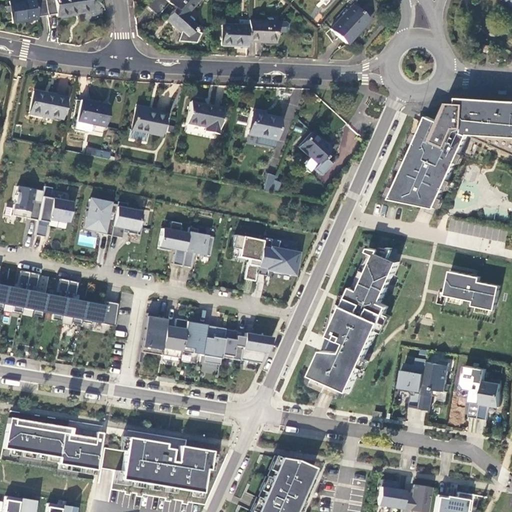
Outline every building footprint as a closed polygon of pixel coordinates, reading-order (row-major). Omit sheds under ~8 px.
[(37,17),(47,15),(44,0),(19,0),(9,2),(12,24),(38,20),(37,17)] [(44,0),(47,15),(56,14),(57,17),(90,11),(88,0),(44,0)] [(152,0),(147,6),(158,16),(168,4),(173,9),(164,20),(178,33),(175,41),(194,43),(198,34),(192,30),(195,27),(184,16),(198,0),(152,0)] [(347,44),(368,20),(352,5),(330,29),(347,44)] [(249,20),(248,20),(248,25),(247,41),(256,42),(275,43),(275,33),(276,22),(249,20)] [(276,22),(275,33),(284,33),(287,32),(287,24),(285,22),(276,22)] [(219,45),(247,47),(247,41),(248,25),(220,24),(219,45)] [(494,45),(485,44),(484,52),(492,54),(494,45)] [(66,99),(33,92),(28,113),(62,120),(66,99)] [(429,117),(392,199),(437,209),(467,141),(469,136),(511,154),(511,101),(458,98),(458,104),(449,103),(441,122),(429,117)] [(109,107),(81,101),(75,129),(90,132),(91,124),(105,127),(109,107)] [(222,110),(190,103),(186,123),(205,128),(204,132),(218,135),(222,110)] [(146,133),(161,136),(165,117),(148,113),(148,111),(135,108),(128,138),(144,142),(146,133)] [(252,113),(247,135),(257,137),(276,141),(281,120),(260,116),(260,114),(252,113)] [(332,150),(313,132),(299,146),(317,164),(325,158),(332,150)] [(274,148),(276,141),(257,137),(255,144),(274,148)] [(110,153),(86,148),(85,154),(109,159),(110,153)] [(313,169),(321,175),(331,163),(325,158),(317,164),(313,169)] [(269,193),(274,177),(267,174),(262,191),(269,193)] [(280,184),(273,181),(269,191),(276,194),(280,184)] [(42,191),(17,187),(11,215),(36,221),(42,191)] [(51,188),(44,187),(34,235),(44,237),(48,222),(49,222),(50,218),(67,222),(71,202),(49,199),(51,188)] [(113,202),(89,197),(82,230),(106,235),(109,235),(111,236),(116,206),(117,205),(112,204),(113,202)] [(116,206),(111,236),(122,238),(123,230),(127,231),(127,233),(141,235),(140,225),(142,211),(126,208),(127,203),(117,202),(117,205),(116,206)] [(178,232),(180,224),(170,222),(169,230),(161,229),(157,249),(174,252),(172,264),(180,266),(187,234),(178,232)] [(180,266),(189,268),(192,253),(209,257),(212,237),(196,234),(197,229),(188,228),(187,234),(180,266)] [(262,241),(234,235),(231,248),(239,250),(237,257),(247,260),(243,279),(254,282),(255,274),(262,241)] [(262,241),(255,274),(266,276),(266,271),(291,276),(295,252),(277,248),(278,241),(263,238),(262,241)] [(370,253),(355,288),(353,287),(331,337),(347,344),(344,353),(324,351),(314,376),(332,384),(351,392),(366,360),(389,307),(381,303),(399,262),(393,260),(390,258),(394,250),(394,249),(389,248),(389,249),(381,247),(380,250),(370,248),(368,252),(370,253)] [(22,309),(29,273),(20,271),(16,289),(6,287),(3,305),(13,307),(12,312),(21,313),(22,309)] [(474,276),(451,271),(446,296),(475,302),(474,306),(496,311),(501,287),(480,282),(481,278),(474,276)] [(42,312),(45,295),(35,293),(38,275),(29,273),(22,309),(32,311),(31,316),(41,317),(42,312)] [(68,281),(58,279),(55,296),(45,295),(42,312),(52,314),(51,320),(60,321),(68,281)] [(80,322),(84,302),(77,301),(77,297),(75,296),(77,283),(68,281),(60,321),(80,325),(80,322)] [(105,303),(104,306),(84,302),(80,322),(90,324),(90,322),(112,326),(115,304),(105,303)] [(166,317),(146,314),(140,352),(159,356),(159,355),(164,326),(166,317)] [(185,321),(175,320),(173,328),(164,326),(159,355),(179,358),(180,352),(185,322),(185,321)] [(185,322),(180,352),(200,355),(205,326),(205,325),(185,322)] [(220,358),(224,330),(224,329),(205,326),(200,355),(199,362),(200,356),(203,356),(202,362),(218,365),(220,358)] [(240,360),(243,337),(235,336),(236,332),(224,330),(220,358),(240,361),(240,360)] [(271,339),(244,333),(243,337),(240,360),(260,364),(271,339)] [(416,366),(404,364),(400,391),(410,392),(412,395),(410,407),(419,409),(427,362),(428,360),(417,358),(416,366)] [(445,392),(450,364),(441,362),(439,364),(427,362),(419,409),(431,411),(434,390),(445,392)] [(487,370),(465,366),(462,385),(466,390),(472,391),(470,402),(472,403),(470,417),(479,419),(485,381),(487,370)] [(501,407),(502,381),(493,379),(492,382),(485,381),(479,419),(488,420),(490,406),(501,407)] [(97,468),(101,447),(103,434),(9,418),(4,449),(60,458),(59,463),(97,470),(97,468)] [(122,479),(202,492),(206,469),(210,470),(213,451),(129,438),(126,452),(123,472),(122,479)] [(123,472),(126,452),(101,447),(97,468),(123,472)] [(277,458),(253,511),(292,511),(312,469),(294,460),(277,458)] [(397,483),(380,480),(376,505),(388,507),(387,511),(400,511),(403,494),(404,491),(396,490),(397,483)] [(412,485),(411,495),(403,494),(400,511),(408,511),(409,511),(413,511),(425,511),(429,488),(412,485)] [(456,498),(436,495),(433,511),(464,511),(468,511),(471,495),(456,493),(456,498)] [(34,511),(36,501),(4,496),(1,511),(34,511)] [(76,511),(77,507),(46,503),(44,511),(76,511)]
